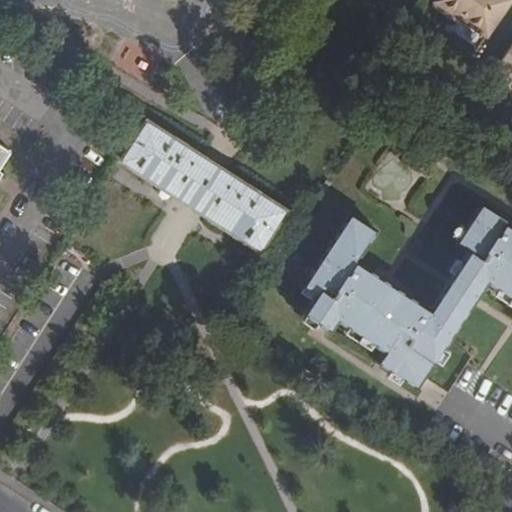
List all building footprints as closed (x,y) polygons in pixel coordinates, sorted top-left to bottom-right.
[(439,0),(438,2),(486,35),(487,36),(511,0),(439,0)] [(511,44),(497,67),(511,77),(511,44)] [(131,47),(121,67),(149,81),(159,61),(131,47)] [(151,123),(125,163),(184,202),(260,252),(287,212),(209,161),(151,123)] [(0,184),(2,181),(5,176),(0,172),(0,168),(10,153),(0,146),(0,184)] [(396,200),(410,174),(384,160),(370,186),(396,200)] [(511,224),(510,223),(511,219),(511,218),(485,202),(457,245),(470,253),(481,259),(479,263),(490,270),(485,278),(487,280),(511,295),(511,224)] [(472,304),(447,288),(431,312),(357,262),(377,232),(350,214),(304,285),(318,295),(320,296),(323,292),(333,298),(330,304),(341,311),(335,320),(337,321),(386,353),(387,354),(393,346),(404,353),(392,372),(417,388),(472,304)] [(470,253),(447,288),(472,304),(487,280),(485,278),(490,270),(479,263),(481,259),(470,253)] [(331,331),(337,321),(335,320),(341,311),(330,304),(333,298),(323,292),(320,296),(318,295),(305,313),(331,331)] [(379,363),(392,372),(404,353),(393,346),(387,354),(386,353),(379,363)]
